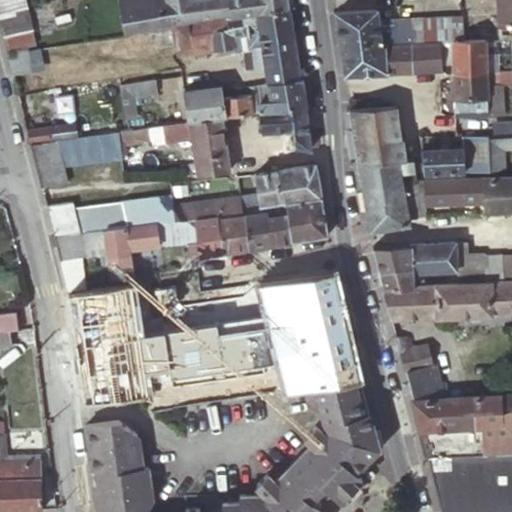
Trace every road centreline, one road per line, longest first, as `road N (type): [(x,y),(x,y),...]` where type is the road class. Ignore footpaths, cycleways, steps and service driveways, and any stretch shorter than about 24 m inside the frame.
road 1 (residential): [(311,0),(330,144),(417,511)]
road 2 (residential): [(74,511),(24,179)]
road 3 (unknown): [(201,267),(352,240),(511,224)]
road 4 (unknown): [(323,92),(421,85),(440,128)]
